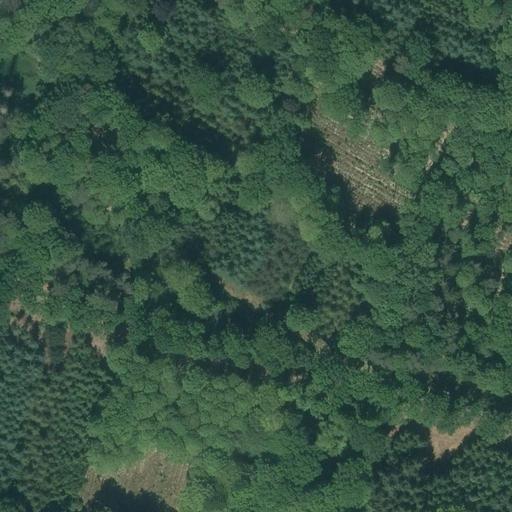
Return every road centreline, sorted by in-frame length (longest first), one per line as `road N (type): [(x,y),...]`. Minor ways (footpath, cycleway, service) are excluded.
road 1 (unclassified): [(0,291),(342,379)]
road 2 (unclassified): [(342,379),(511,90)]
road 3 (unclassified): [(342,379),(511,422)]
road 4 (unclassified): [(262,511),(342,379)]
